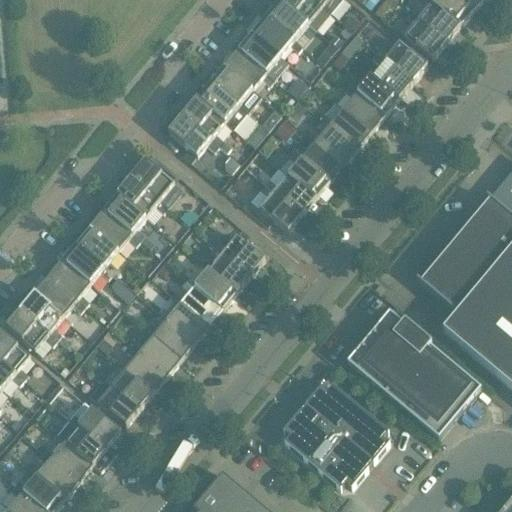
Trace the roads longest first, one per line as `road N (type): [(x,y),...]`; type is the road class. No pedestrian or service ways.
road 1 (tertiary): [(145,511),(511,78)]
road 2 (residential): [(0,267),(76,177),(105,168),(177,85),(179,57),(226,0)]
